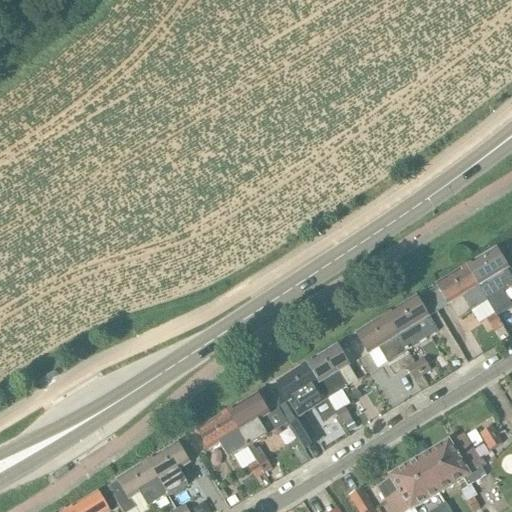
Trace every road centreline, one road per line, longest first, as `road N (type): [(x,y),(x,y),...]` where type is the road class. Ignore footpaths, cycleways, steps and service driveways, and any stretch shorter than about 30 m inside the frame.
road 1 (secondary): [(0,467),(358,246),(511,136)]
road 2 (residential): [(511,356),(260,511)]
